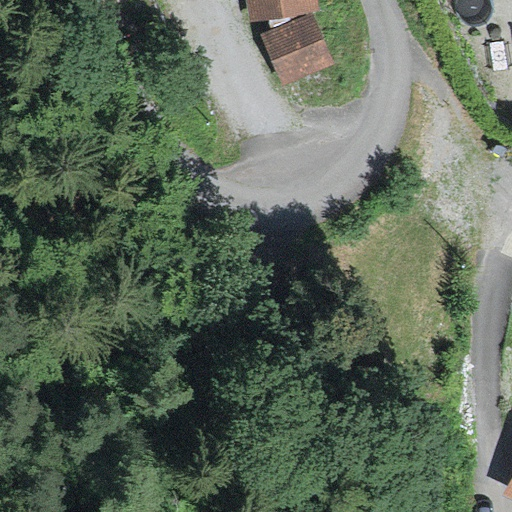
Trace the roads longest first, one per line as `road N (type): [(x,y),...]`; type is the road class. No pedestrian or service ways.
road 1 (track): [(102,0),(183,156),(218,189),(248,203),(305,199)]
road 2 (track): [(506,252),(484,155),(396,50)]
